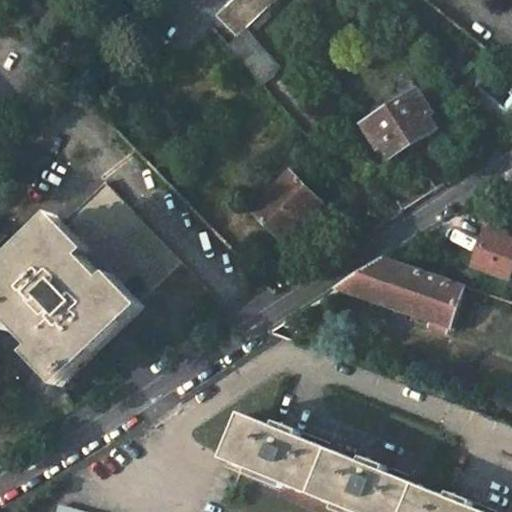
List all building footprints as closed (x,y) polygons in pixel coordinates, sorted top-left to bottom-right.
[(0,0),(0,9),(3,12),(11,5),(5,0),(0,0)] [(239,40),(248,31),(260,19),(279,0),(235,0),(218,17),(239,40)] [(248,31),(254,39),(267,27),(260,19),(248,31)] [(248,31),(239,40),(230,48),(264,88),(281,73),(254,39),(248,31)] [(418,94),(364,128),(378,150),(382,147),(391,160),(435,130),(428,119),(432,116),(418,94)] [(321,206),(290,175),(254,213),(285,243),(321,206)] [(426,176),(397,195),(407,211),(436,192),(426,176)] [(16,332),(0,314),(0,284),(68,221),(99,253),(104,247),(66,207),(0,271),(0,328),(9,338),(16,332)] [(0,284),(0,314),(16,332),(38,355),(65,384),(75,376),(72,371),(146,302),(121,276),(99,253),(68,221),(0,284)] [(511,271),(511,242),(488,233),(473,268),(508,281),(511,271)] [(386,263),(343,291),(450,328),(464,291),(386,263)] [(31,362),(62,395),(158,306),(126,271),(121,276),(146,302),(72,371),(75,376),(65,384),(38,355),(31,362)] [(225,461),(350,511),(480,511),(244,416),(225,461)]
